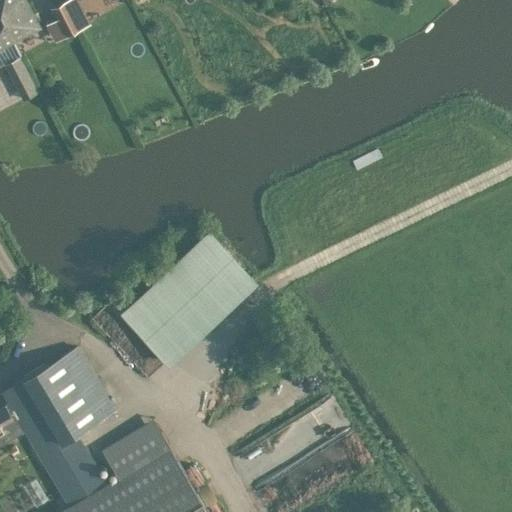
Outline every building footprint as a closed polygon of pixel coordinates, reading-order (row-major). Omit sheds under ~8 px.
[(0,0),(0,35),(16,28),(2,0),(0,0)] [(2,0),(16,28),(42,15),(34,0),(2,0)] [(81,19),(70,0),(53,0),(68,26),(81,19)] [(70,0),(81,19),(94,11),(87,0),(70,0)] [(165,348),(252,266),(208,220),(122,301),(165,348)] [(109,284),(99,291),(110,306),(120,300),(109,284)] [(78,333),(4,379),(11,390),(9,392),(71,495),(41,511),(216,511),(160,418),(110,449),(120,465),(108,473),(75,420),(116,395),(78,333)] [(216,364),(225,368),(237,342),(228,338),(216,364)] [(337,374),(237,423),(256,461),(355,412),(337,374)] [(0,434),(11,427),(0,408),(0,434)] [(39,454),(15,470),(28,491),(52,475),(39,454)]
